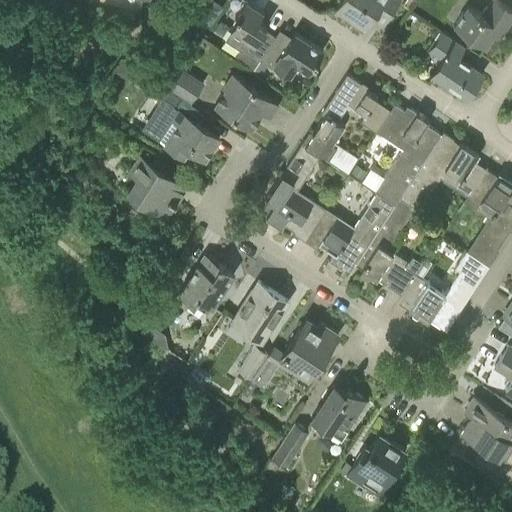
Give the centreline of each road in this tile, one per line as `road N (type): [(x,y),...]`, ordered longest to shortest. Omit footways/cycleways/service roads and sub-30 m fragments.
road 1 (residential): [(511,236),(482,281),(479,326),(434,393),(423,393),(369,349),(358,295),(230,218),(345,37)]
road 2 (residential): [(467,117),(345,37)]
